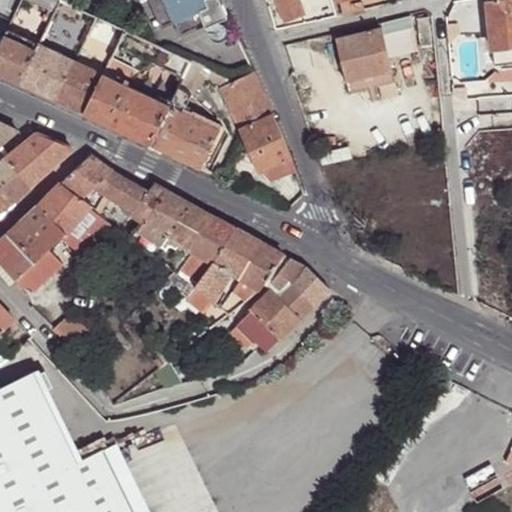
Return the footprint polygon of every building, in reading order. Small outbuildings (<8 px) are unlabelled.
[(61,2),(56,0),(31,0),(31,1),(56,12),(61,2)] [(77,0),(67,0),(65,4),(74,8),(77,0)] [(149,0),(163,32),(175,26),(181,40),(206,29),(207,31),(229,22),(219,0),(149,0)] [(276,0),(285,23),(303,18),(296,0),(276,0)] [(348,0),(338,0),(342,14),(351,14),(364,10),(362,2),(350,4),(348,0)] [(511,0),(486,0),(494,65),(511,63),(511,0)] [(65,4),(61,2),(56,12),(52,20),(79,33),(84,23),(89,15),(74,8),(65,4)] [(98,20),(89,15),(84,23),(94,27),(98,20)] [(79,33),(52,20),(48,29),(67,38),(68,37),(76,41),(79,33)] [(111,26),(98,20),(94,27),(107,33),(111,26)] [(101,51),(113,57),(117,48),(125,32),(111,26),(107,33),(101,44),(99,49),(101,51)] [(0,47),(0,74),(20,84),(39,46),(8,31),(0,47)] [(377,105),(398,100),(383,31),(336,41),(349,93),(373,88),(377,105)] [(125,32),(117,48),(183,79),(191,63),(170,53),(125,32)] [(39,46),(20,84),(57,101),(76,63),(39,46)] [(191,62),(191,63),(183,79),(179,88),(185,92),(189,96),(191,97),(201,80),(207,70),(205,69),(191,62)] [(103,76),(76,63),(57,101),(84,115),(103,76)] [(220,76),(207,70),(201,80),(215,87),(220,76)] [(236,83),(235,83),(222,88),(242,133),(274,118),(254,75),(236,83)] [(118,131),(150,146),(169,108),(164,106),(103,76),(84,115),(118,131)] [(185,92),(179,88),(173,99),(185,105),(189,96),(185,92)] [(191,97),(189,96),(185,105),(219,125),(221,124),(191,97)] [(185,105),(173,99),(172,103),(177,105),(175,111),(181,114),(185,105)] [(177,105),(172,103),(169,108),(175,111),(177,105)] [(169,108),(150,146),(201,171),(219,133),(181,114),(175,111),(169,108)] [(292,159),(274,118),(242,133),(260,173),(267,170),(292,159)] [(0,146),(16,133),(0,124),(0,146)] [(37,133),(29,140),(9,156),(6,159),(30,187),(70,153),(72,149),(69,147),(37,133)] [(91,157),(61,184),(84,201),(98,190),(96,189),(113,173),(91,157)] [(0,185),(13,202),(30,187),(6,159),(1,162),(0,163),(0,185)] [(296,170),(292,159),(267,170),(272,180),(286,175),(296,170)] [(360,204),(382,198),(389,197),(379,160),(343,169),(353,206),(360,204)] [(331,191),(335,199),(344,196),(338,172),(328,175),(334,191),(331,191)] [(149,193),(113,173),(96,189),(98,190),(111,199),(111,200),(133,214),(134,215),(151,194),(149,193)] [(61,184),(39,208),(66,236),(68,239),(92,209),(84,201),(61,184)] [(0,213),(13,202),(0,185),(0,213)] [(155,185),(149,193),(151,194),(134,215),(133,214),(131,216),(145,224),(139,232),(162,248),(168,239),(190,203),(155,185)] [(384,206),(382,198),(360,204),(362,211),(384,206)] [(216,218),(190,203),(168,239),(173,241),(194,253),(216,218)] [(39,208),(0,243),(0,264),(17,282),(50,251),(63,239),(66,236),(39,208)] [(66,236),(63,239),(84,261),(119,228),(92,209),(68,239),(66,236)] [(131,216),(120,229),(123,231),(133,239),(139,232),(145,224),(131,216)] [(238,229),(216,218),(194,253),(207,260),(215,265),(238,229)] [(255,239),(238,229),(215,265),(233,275),(255,239)] [(173,241),(168,239),(162,248),(168,250),(173,241)] [(255,239),(233,275),(237,277),(260,241),(255,239)] [(260,241),(237,277),(245,281),(260,289),(264,284),(274,270),(284,255),(260,241)] [(157,250),(153,255),(160,261),(164,255),(157,250)] [(50,251),(17,282),(24,290),(29,286),(34,292),(64,264),(50,251)] [(207,260),(194,253),(192,258),(180,276),(199,290),(206,280),(196,273),(207,260)] [(304,267),(284,255),(274,270),(324,295),(329,290),(304,267)] [(182,259),(173,271),(176,273),(180,276),(192,258),(188,256),(182,259)] [(206,280),(215,265),(207,260),(196,273),(206,280)] [(233,275),(215,265),(206,280),(199,290),(202,294),(215,303),(233,275)] [(274,270),(264,284),(270,293),(272,291),(277,296),(301,317),(324,295),(274,270)] [(260,289),(245,281),(237,291),(249,299),(256,293),(260,289)] [(270,293),(264,284),(260,289),(256,293),(262,301),(270,293)] [(280,339),(301,317),(277,296),(272,291),(270,293),(262,301),(252,312),(280,339)] [(215,303),(202,294),(200,296),(217,309),(213,314),(220,321),(229,314),(225,310),(215,303)] [(230,301),(225,310),(229,314),(237,308),(230,301)] [(0,335),(15,321),(0,305),(0,335)] [(269,351),(280,339),(252,312),(238,326),(245,334),(254,342),(256,343),(259,341),(269,351)] [(69,315),(54,329),(74,350),(89,335),(69,315)] [(218,336),(212,327),(203,335),(209,343),(218,336)] [(247,349),(254,342),(245,334),(239,341),(247,349)] [(84,360),(79,355),(73,361),(78,366),(84,360)] [(165,357),(160,361),(164,366),(166,364),(169,362),(165,357)] [(164,366),(160,361),(156,364),(160,370),(164,366)] [(166,364),(164,366),(160,370),(158,372),(162,378),(174,371),(166,364)] [(39,369),(0,387),(0,511),(148,511),(115,444),(82,459),(39,369)]
